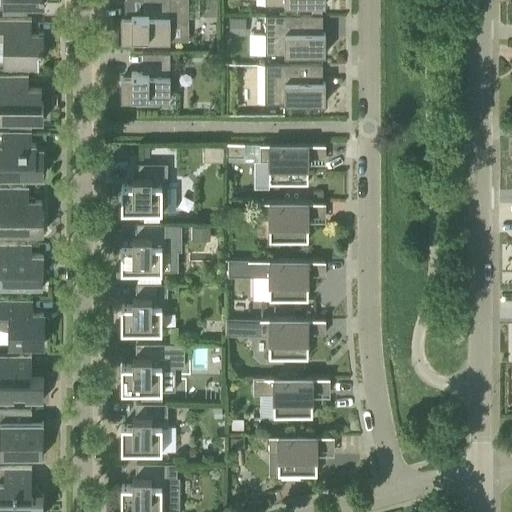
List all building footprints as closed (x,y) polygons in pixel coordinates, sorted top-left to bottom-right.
[(188,0),(142,0),(142,14),(131,14),(131,17),(122,17),(122,40),(170,40),(170,17),(188,17),(188,0)] [(265,54),(325,54),(325,32),(323,32),(322,15),(265,15),(265,54)] [(0,17),(0,38),(3,39),(3,64),(39,64),(39,48),(43,48),(43,31),(31,31),(31,18),(0,17)] [(137,99),(137,103),(136,103),(136,105),(159,105),(159,99),(170,99),(170,52),(142,52),(142,72),(131,72),(131,75),(122,75),(122,99),(137,99)] [(325,81),(323,81),(322,63),(265,64),(265,102),(325,103),(325,81)] [(0,73),(0,119),(44,120),(43,101),(41,101),(41,88),(28,88),(28,74),(0,73)] [(0,170),(9,170),(9,176),(43,176),(43,149),(40,146),(36,146),(36,143),(32,143),(31,130),(0,129),(0,170)] [(243,143),(226,143),(227,155),(244,155),(243,143)] [(308,158),(325,158),(325,143),(260,143),(260,144),(260,160),(269,160),(269,182),(308,182),(308,158)] [(162,209),(176,209),(176,186),(167,186),(167,163),(136,163),(136,176),(132,176),(132,177),(135,177),(135,185),(121,185),(121,210),(162,210),(162,209)] [(23,200),(23,186),(0,185),(0,231),(44,232),(44,210),(42,210),(42,200),(23,200)] [(308,240),(308,216),(325,216),(325,201),(260,201),(260,202),(261,202),(260,218),(269,218),(269,240),(308,240)] [(181,223),(167,223),(136,222),(136,236),(132,236),(132,237),(135,237),(135,245),(121,245),(121,270),(162,270),(162,246),(181,246),(181,223)] [(0,241),(0,287),(42,288),(42,267),(41,267),(41,253),(26,253),(26,243),(31,243),(31,242),(0,241)] [(248,260),(248,276),(269,276),(269,298),(308,298),(308,274),(325,274),(325,259),(248,259),(248,260)] [(162,330),(162,306),(167,306),(167,283),(136,282),(136,296),(132,296),(132,297),(135,297),(135,305),(121,305),(121,330),(162,330)] [(31,312),(31,298),(0,297),(0,325),(9,326),(9,344),(43,344),(43,312),(31,312)] [(240,335),(240,317),(227,317),(227,337),(240,337),(240,335)] [(260,317),(260,319),(260,335),(269,334),(269,357),(308,357),(308,333),(325,333),(325,317),(260,317)] [(162,366),(167,366),(184,366),(184,342),(136,342),(136,356),(132,356),(132,357),(135,357),(135,365),(121,365),(121,390),(162,390),(162,366)] [(21,395),(21,400),(43,400),(43,377),(29,377),(29,370),(31,370),(31,354),(0,353),(0,399),(10,400),(10,395),(21,395)] [(253,393),(265,393),(274,393),(274,415),(312,415),(312,391),(330,391),(330,376),(253,376),(253,393)] [(162,450),(162,426),(167,426),(167,403),(136,403),(136,416),(132,416),(132,417),(135,417),(135,425),(121,425),(121,450),(162,450)] [(0,409),(0,455),(43,456),(43,421),(42,421),(42,425),(32,425),(32,410),(0,409)] [(269,435),(269,451),(278,451),(278,474),(317,473),(317,449),(334,449),(334,434),(269,434),(269,435)] [(179,511),(179,476),(177,476),(176,463),(136,462),(136,476),(132,476),(132,477),(135,477),(135,485),(121,485),(121,510),(159,510),(158,511),(179,511)] [(0,510),(12,511),(11,511),(43,511),(43,494),(31,494),(31,466),(0,465),(0,510)]
